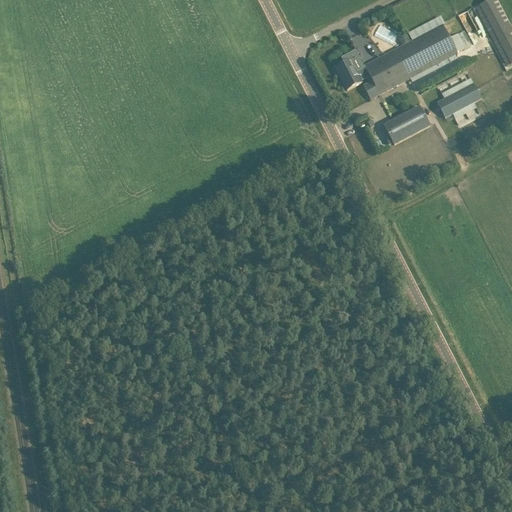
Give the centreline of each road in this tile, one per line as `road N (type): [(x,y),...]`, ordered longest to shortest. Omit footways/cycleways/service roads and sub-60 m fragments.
road 1 (tertiary): [(511,482),(289,50)]
road 2 (track): [(29,315),(37,295),(335,137)]
road 3 (track): [(66,511),(29,315)]
road 4 (track): [(29,315),(17,300),(0,189)]
